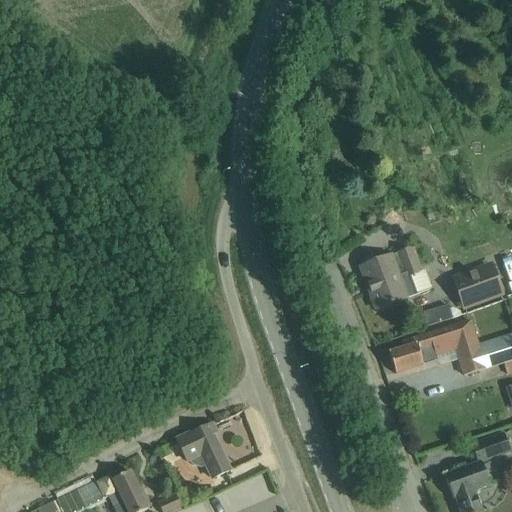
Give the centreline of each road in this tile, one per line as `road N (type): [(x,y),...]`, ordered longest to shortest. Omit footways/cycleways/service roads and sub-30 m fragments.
road 1 (residential): [(305,511),(223,271),(225,230),(246,207)]
road 2 (tertiary): [(246,207),(266,304),(340,511)]
road 3 (tertiary): [(279,0),(250,98),(246,207)]
